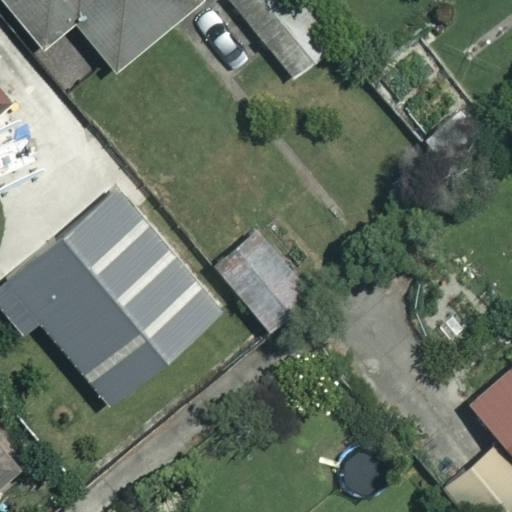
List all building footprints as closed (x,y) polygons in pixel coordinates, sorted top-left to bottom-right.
[(10,0),(42,36),(74,9),(115,57),(181,0),(10,0)] [(333,34),(305,0),(234,0),(289,69),(333,34)] [(469,110),(416,40),(370,74),(422,144),(469,110)] [(218,295),(109,176),(0,276),(0,303),(21,327),(36,313),(111,394),(218,295)] [(303,280),(260,223),(216,257),(259,314),(303,280)] [(511,352),(467,388),(511,445),(511,352)] [(0,475),(14,464),(0,447),(0,475)]
